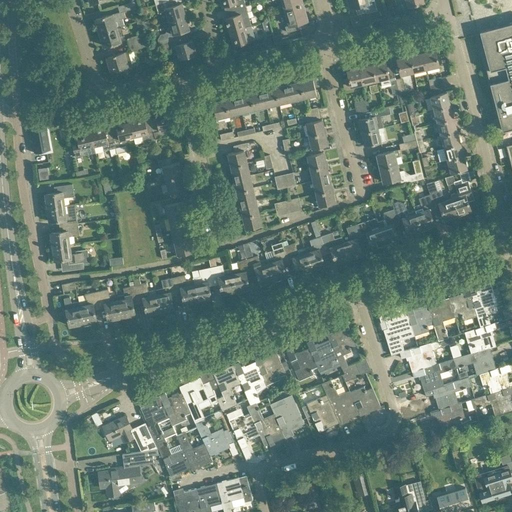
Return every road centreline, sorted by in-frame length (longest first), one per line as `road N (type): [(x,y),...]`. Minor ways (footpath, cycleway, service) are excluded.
road 1 (residential): [(221,247),(355,200),(323,42)]
road 2 (residential): [(260,471),(397,423),(356,288)]
road 3 (residential): [(29,327),(48,316),(16,118),(0,113)]
road 4 (residential): [(505,238),(447,14)]
road 5 (tertiary): [(160,359),(356,288)]
road 6 (residential): [(221,247),(181,76)]
road 7 (tertiary): [(356,288),(505,238)]
road 8 (secondary): [(7,226),(19,377)]
